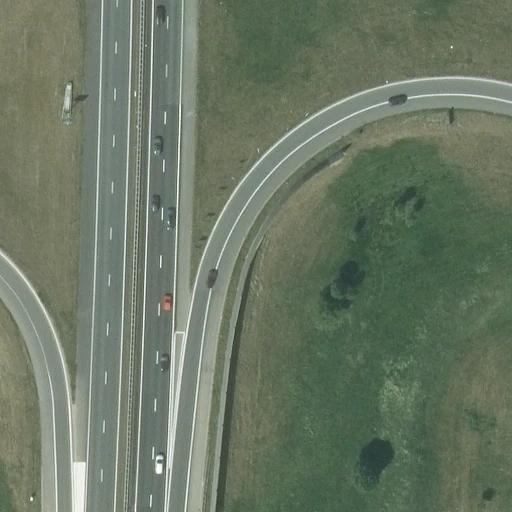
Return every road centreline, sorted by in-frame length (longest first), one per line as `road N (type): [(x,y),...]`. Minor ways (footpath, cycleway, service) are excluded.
road 1 (motorway): [(156,511),(206,264),(252,180),(285,144),(383,94),(469,85),(511,94)]
road 2 (motorway): [(148,511),(166,0)]
road 3 (motorway): [(116,0),(98,511)]
road 4 (motorway): [(0,269),(42,332),(65,511)]
